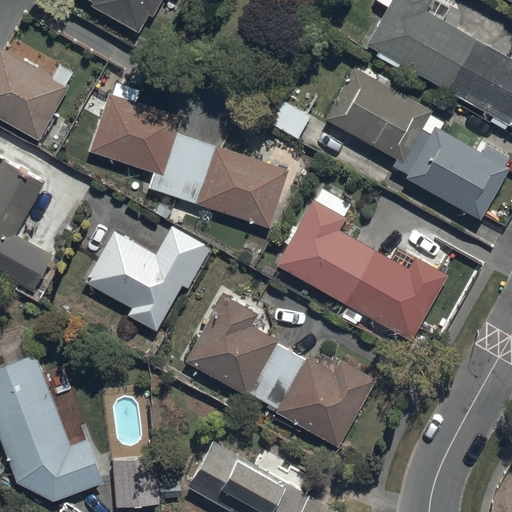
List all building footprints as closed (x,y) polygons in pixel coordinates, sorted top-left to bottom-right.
[(88,0),(94,3),(91,8),(139,34),(149,16),(153,18),(163,0),(88,0)] [(397,68),(400,62),(493,116),(489,122),(503,130),(506,124),(511,127),(511,61),(425,11),(431,0),(375,0),(387,7),(366,43),(378,50),(375,56),(397,68)] [(0,118),(39,140),(68,86),(67,85),(73,73),(57,64),(51,75),(0,46),(0,118)] [(356,61),(324,117),(397,157),(392,167),(406,175),(405,177),(480,219),(509,167),(505,165),(509,157),(483,143),(479,150),(435,126),(431,132),(422,128),(431,111),(387,87),(391,80),(356,61)] [(154,172),(149,190),(268,228),(288,169),(176,133),(181,117),(137,102),(141,91),(116,82),(112,94),(109,93),(90,150),(154,172)] [(272,94),(259,116),(297,139),(311,117),(272,94)] [(0,273),(31,290),(51,254),(16,235),(43,185),(0,161),(0,273)] [(321,189),(277,264),(346,305),(340,316),(355,325),(361,313),(409,341),(447,275),(414,256),(406,269),(339,230),(346,219),(343,217),(349,206),(321,189)] [(155,254),(113,231),(85,281),(131,307),(127,314),(156,331),(182,284),(187,287),(209,248),(171,226),(155,254)] [(222,291),(183,360),(336,447),(374,379),(337,358),(330,370),(252,326),(260,312),(222,291)] [(34,353),(0,365),(0,443),(14,481),(53,501),(102,482),(85,439),(70,445),(34,353)] [(254,463),(212,440),(186,487),(232,511),(340,511),(307,494),(316,478),(262,448),(254,463)] [(156,456),(111,460),(115,508),(160,504),(156,456)]
